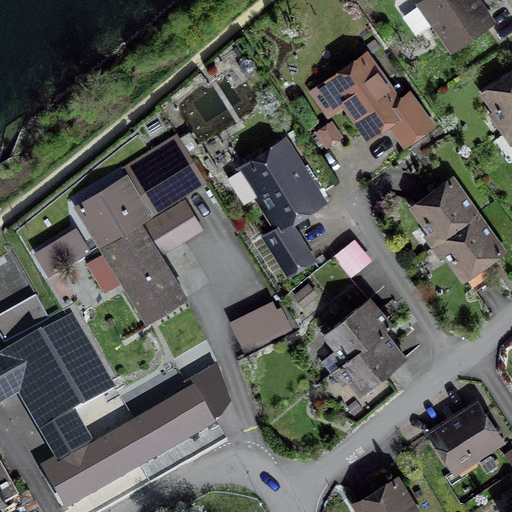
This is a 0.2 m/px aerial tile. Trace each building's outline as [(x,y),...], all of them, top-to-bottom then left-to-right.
[(477,0),(419,0),(414,4),(449,54),(493,23),(477,0)] [(366,53),(314,88),(333,117),(342,111),(364,144),(387,128),(402,151),(434,130),(408,91),(397,99),(366,53)] [(501,129),(511,122),(511,68),(476,93),(501,129)] [(511,122),(501,129),(511,144),(511,122)] [(331,125),(320,132),(327,143),(338,136),(331,125)] [(128,176),(76,208),(99,247),(205,182),(177,135),(123,168),(128,176)] [(283,140),(235,170),(272,230),(259,238),(286,280),(314,262),(290,223),(323,203),(283,140)] [(433,244),(476,214),(451,178),(408,208),(433,244)] [(186,201),(106,246),(148,320),(185,299),(157,250),(200,225),(186,201)] [(476,214),(433,244),(463,287),(506,256),(476,214)] [(89,251),(78,233),(38,259),(49,276),(89,251)] [(325,258),(340,275),(356,260),(341,243),(325,258)] [(307,284),(296,294),(306,304),(317,294),(307,284)] [(341,364),(378,333),(388,325),(367,300),(320,340),(341,364)] [(33,301),(0,320),(0,346),(2,350),(46,324),(33,301)] [(275,302),(229,325),(243,355),(290,332),(275,302)] [(378,333),(341,364),(331,372),(356,401),(402,362),(378,333)] [(0,396),(17,386),(27,381),(11,353),(0,359),(0,396)] [(63,467),(98,447),(52,367),(27,381),(17,386),(63,467)] [(159,389),(146,396),(157,414),(170,406),(159,389)] [(98,447),(63,467),(44,477),(63,510),(214,425),(195,392),(170,406),(157,414),(98,447)] [(477,406),(426,438),(451,479),(502,447),(477,406)] [(0,506),(14,499),(0,472),(0,506)] [(414,511),(394,478),(348,504),(352,511),(414,511)]
